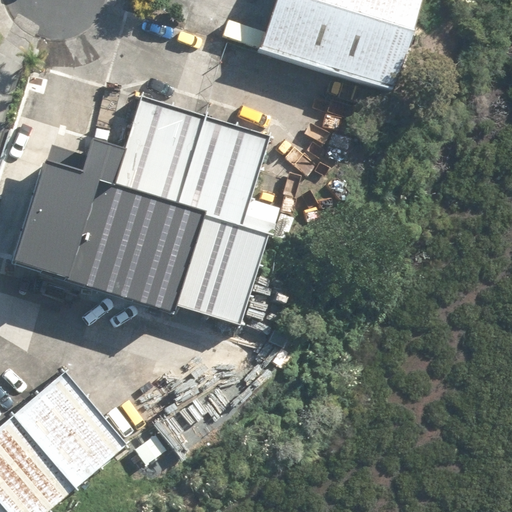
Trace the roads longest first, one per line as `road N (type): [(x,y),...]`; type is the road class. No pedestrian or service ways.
road 1 (unknown): [(32,34),(326,111)]
road 2 (unknown): [(0,313),(189,359)]
